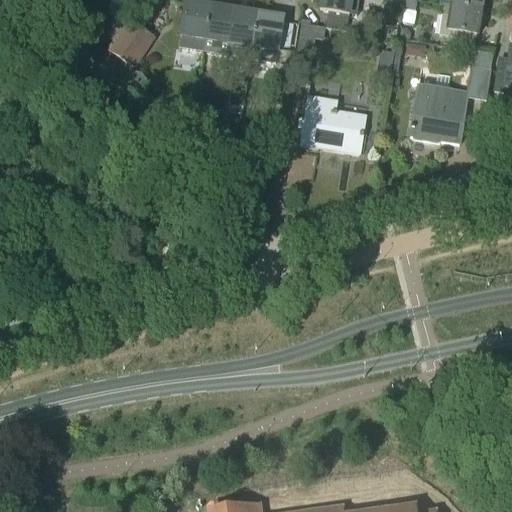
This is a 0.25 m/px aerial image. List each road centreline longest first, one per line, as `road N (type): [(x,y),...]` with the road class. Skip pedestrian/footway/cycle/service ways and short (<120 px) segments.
road 1 (track): [(275,275),(0,28)]
road 2 (residential): [(167,306),(511,221)]
road 3 (secondary): [(511,296),(381,323),(219,376)]
road 4 (secondary): [(219,376),(333,375),(511,337)]
road 5 (secondary): [(219,376),(0,421)]
road 6 (track): [(511,475),(446,419),(434,379)]
